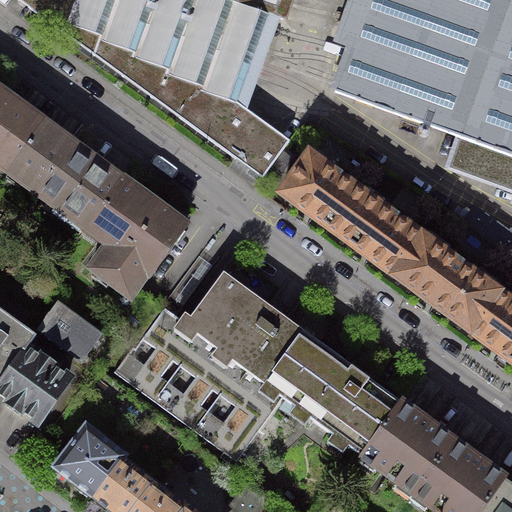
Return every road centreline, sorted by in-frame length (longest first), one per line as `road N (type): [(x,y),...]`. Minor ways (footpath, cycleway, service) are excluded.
road 1 (residential): [(511,410),(0,35)]
road 2 (unknown): [(511,215),(281,98)]
